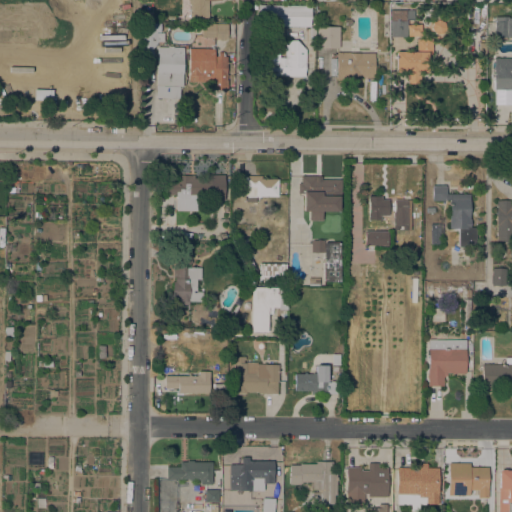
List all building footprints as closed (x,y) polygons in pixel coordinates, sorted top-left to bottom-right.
[(207,0),(207,19),(189,19),(189,0),(207,0)] [(310,6),(309,27),(257,26),(257,5),(310,6)] [(390,10),(413,10),(413,20),(406,20),(406,37),(390,37),(390,10)] [(508,17),(508,18),(511,18),(511,38),(494,38),(494,16),(508,17)] [(141,24),(159,24),(159,32),(157,32),(157,33),(163,33),(163,42),(157,42),(151,49),(151,59),(141,59),(141,24)] [(201,37),(201,28),(204,28),(204,24),(227,24),(227,38),(225,38),(224,41),(218,41),(218,38),(204,37),(201,37)] [(421,36),(407,37),(407,25),(420,24),(421,36)] [(338,48),(316,48),(316,27),(338,27),(338,48)] [(395,52),(416,52),(416,39),(432,39),(431,54),(427,54),(427,72),(418,72),(418,84),(405,84),(406,72),(394,72),(395,52)] [(278,63),(278,58),(284,58),(284,40),(296,41),(305,50),(304,77),(259,75),(259,53),(269,53),(268,62),(278,63)] [(485,43),(485,56),(477,56),(478,43),(485,43)] [(213,57),(214,57),(214,52),(224,53),(224,57),(226,57),(225,80),(226,80),(226,89),(222,89),(222,90),(215,90),(215,88),(212,88),(212,82),(187,82),(188,48),(201,49),(201,44),(213,44),(213,57)] [(181,87),(179,87),(178,99),(155,98),(156,47),(166,48),(166,46),(172,46),(172,48),(183,48),(181,87)] [(349,53),(368,53),(368,54),(374,54),(374,77),(350,77),(350,80),(336,80),(336,53),(349,53)] [(493,58),(511,58),(511,57),(511,81),(511,89),(493,89),(493,58)] [(52,90),(51,100),(33,100),(33,90),(52,90)] [(223,200),(208,200),(208,195),(196,195),(196,210),(175,210),(176,195),(169,195),(169,197),(165,197),(165,182),(178,182),(178,179),(176,179),(176,176),(193,176),(193,179),(209,179),(209,175),(224,175),(223,200)] [(260,176),(260,179),(277,179),(276,197),(255,197),(254,202),(245,202),(245,196),(244,196),(244,189),(243,189),(243,176),(260,176)] [(322,177),(322,180),(340,180),(340,192),(339,192),(338,212),(321,212),(321,221),(307,220),(308,212),(302,212),(303,193),(297,193),(297,183),(300,183),(300,176),(322,177)] [(469,219),(470,219),(470,227),(477,227),(477,247),(458,247),(458,229),(449,229),(449,200),(444,200),(444,201),(432,201),(432,192),(427,192),(427,187),(432,187),(432,185),(445,185),(445,194),(469,194),(469,219)] [(388,200),(387,216),(379,216),(379,220),(367,220),(367,214),(368,214),(368,200),(368,197),(381,197),(381,200),(388,200)] [(406,200),(406,214),(393,214),(394,200),(406,200)] [(511,201),(511,206),(511,242),(496,242),(496,201),(511,201)] [(42,221),(34,221),(34,213),(36,213),(36,216),(42,216),(42,221)] [(443,225),(442,234),(439,234),(438,245),(429,244),(430,225),(443,225)] [(364,245),(364,231),(387,232),(387,246),(364,245)] [(240,241),(246,238),(252,249),(246,252),(257,271),(248,276),(231,244),(240,240),(240,241)] [(339,243),(339,282),(323,281),(323,252),(310,252),(310,240),(325,240),(325,243),(339,243)] [(187,302),(187,304),(172,304),(172,268),(175,268),(175,244),(191,244),(190,256),(192,256),(192,259),(190,259),(190,264),(184,264),(184,268),(200,268),(200,279),(196,279),(195,291),(192,291),(192,293),(195,293),(195,292),(201,292),(201,302),(187,302)] [(285,264),(284,284),(256,283),(257,263),(285,264)] [(505,286),(491,286),(491,268),(505,269),(505,286)] [(319,278),(319,286),(308,286),(308,278),(319,278)] [(286,310),(277,310),(277,308),(267,308),(266,332),(251,332),(252,287),(278,288),(278,286),(286,287),(286,310)] [(511,323),(510,298),(491,299),(491,323),(511,323)] [(4,327),(11,327),(12,339),(5,340),(4,327)] [(465,340),(465,374),(446,374),(445,377),(443,377),(443,386),(427,386),(428,340),(465,340)] [(233,357),(245,357),(245,360),(243,360),(243,363),(256,363),(256,364),(278,364),(278,382),(277,382),(277,394),(257,394),(257,392),(245,392),(245,394),(233,394),(233,357)] [(504,364),(504,357),(511,357),(511,386),(481,386),(481,364),(504,364)] [(294,374),(312,374),(312,373),(315,373),(315,365),(327,366),(326,383),(329,383),(329,381),(337,381),(337,395),(310,395),(310,391),(294,391),(294,374)] [(196,376),(196,375),(198,375),(198,371),(208,371),(208,393),(177,393),(177,388),(164,388),(164,376),(196,376)] [(248,460),(248,461),(254,461),(254,460),(273,460),(272,483),(261,483),(261,480),(259,480),(259,479),(252,479),(249,479),(249,487),(238,487),(238,491),(228,491),(228,465),(241,465),(241,460),(248,460)] [(186,462),(186,461),(193,461),(193,462),(211,463),(211,485),(200,484),(200,481),(198,481),(198,480),(166,479),(166,467),(179,467),(179,462),(186,462)] [(332,462),(332,474),(336,474),(335,495),(333,495),(333,504),(311,504),(311,493),(316,493),(316,489),(311,489),(311,482),(302,482),(302,485),(298,485),(298,488),(293,488),(293,485),(288,485),(288,465),(298,465),(298,464),(315,464),(315,461),(332,462)] [(377,463),(377,468),(386,468),(386,497),(363,497),(363,505),(345,505),(345,493),(345,468),(360,468),(360,471),(367,471),(367,469),(367,463),(377,463)] [(426,463),(426,468),(437,468),(437,504),(425,504),(425,505),(418,505),(418,511),(408,511),(408,505),(396,505),(396,468),(416,468),(416,463),(426,463)] [(469,463),(469,467),(487,467),(487,498),(477,498),(477,490),(468,490),(468,496),(446,496),(447,463),(469,463)] [(511,511),(497,511),(497,488),(498,488),(498,470),(500,470),(505,470),(511,470),(511,511)] [(220,501),(218,501),(218,502),(204,502),(204,490),(218,490),(218,491),(220,491),(220,501)] [(274,499),(274,511),(262,511),(262,498),(274,499)]
